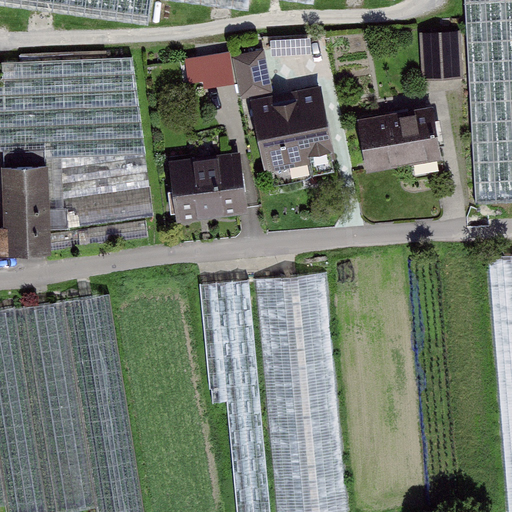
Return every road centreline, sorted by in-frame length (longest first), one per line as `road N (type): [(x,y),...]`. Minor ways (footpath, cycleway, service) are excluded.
road 1 (residential): [(0,273),(511,220)]
road 2 (track): [(0,41),(422,0)]
